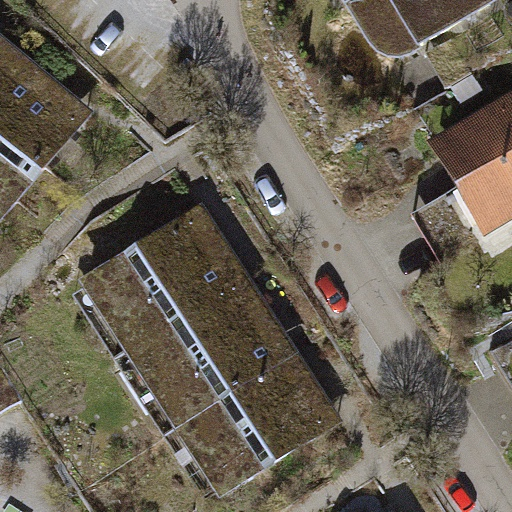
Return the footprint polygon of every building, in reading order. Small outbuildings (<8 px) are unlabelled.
[(491,25),(476,0),(328,0),(358,56),(374,67),(387,76),(408,69),(491,25)] [(0,220),(84,123),(0,51),(0,220)] [(511,219),(511,100),(416,154),(466,244),(511,219)] [(70,292),(116,370),(251,291),(205,213),(70,292)] [(116,370),(159,443),(294,364),(251,291),(116,370)] [(294,364),(159,443),(199,511),(206,511),(336,436),(294,364)] [(0,417),(15,408),(0,386),(0,417)]
